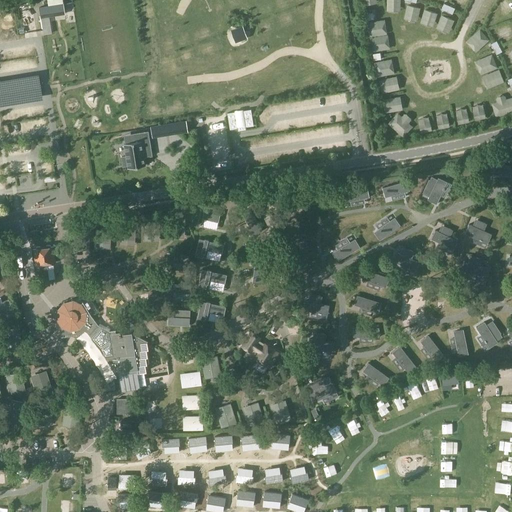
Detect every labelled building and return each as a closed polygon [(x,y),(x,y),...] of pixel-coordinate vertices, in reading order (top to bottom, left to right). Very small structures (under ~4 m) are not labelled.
[(39,5),(41,15),(65,12),(64,2),(39,5)] [(455,8),(443,3),(441,9),(452,14),(455,8)] [(496,41),(490,44),(496,55),(502,51),(496,41)] [(251,109),(243,110),(243,109),(234,111),(234,112),(227,113),(229,129),(237,128),(238,131),(246,129),(245,127),(253,126),(251,109)] [(169,134),(187,131),(185,122),(168,124),(169,134)] [(133,134),(134,142),(124,144),(126,156),(121,157),(123,166),(127,165),(128,168),(145,166),(144,157),(146,157),(145,154),(150,153),(151,156),(148,132),(133,134)] [(511,175),(511,165),(497,164),(496,174),(511,175)] [(430,179),(424,191),(431,194),(428,199),(437,204),(448,181),(439,177),(438,179),(432,176),(431,179),(430,179)] [(410,190),(408,180),(383,187),(386,197),(410,190)] [(370,196),(368,187),(343,192),(345,202),(370,196)] [(287,192),(288,214),(298,213),(296,191),(287,192)] [(204,219),(218,222),(220,213),(204,210),(205,209),(201,208),(201,209),(195,207),(191,225),(199,227),(200,222),(201,223),(202,218),(204,219)] [(242,211),(250,226),(254,233),(261,230),(262,231),(250,207),(242,211)] [(380,240),(401,225),(395,217),(374,232),(380,240)] [(170,218),(170,234),(185,234),(185,219),(170,218)] [(487,224),(477,220),(475,227),(469,224),(465,233),(479,239),(479,240),(481,241),(482,240),(487,242),(489,237),(490,237),(492,234),(484,231),(487,224)] [(145,222),(144,237),(159,237),(160,222),(145,222)] [(120,226),(120,241),(135,241),(135,225),(120,226)] [(457,240),(450,237),(453,230),(444,226),(441,232),(435,230),(431,239),(445,246),(447,247),(448,246),(453,249),(455,243),(456,244),(457,240)] [(295,227),(295,236),(317,235),(317,227),(295,227)] [(95,229),(96,244),(111,244),(111,229),(95,229)] [(89,237),(70,237),(70,251),(89,251),(89,237)] [(339,260),(361,247),(355,238),(333,252),(339,260)] [(207,250),(221,253),(221,254),(224,245),(208,241),(208,240),(204,239),(204,240),(199,239),(195,256),(202,258),(204,254),(205,254),(206,250),(207,250)] [(55,262),(53,246),(34,249),(36,264),(38,281),(49,280),(47,263),(55,262)] [(418,265),(419,262),(416,261),(411,259),(413,256),(414,252),(405,248),(402,254),(402,255),(396,252),(393,261),(402,265),(407,268),(408,269),(409,269),(409,268),(415,270),(417,265),(418,265)] [(173,255),(172,270),(187,271),(189,256),(173,255)] [(311,255),(300,256),(301,268),(312,266),(311,255)] [(265,258),(257,257),(256,265),(255,265),(253,282),(262,283),(265,257),(265,256),(265,258)] [(488,268),(480,266),(481,259),(471,257),(470,264),(464,262),(462,272),(477,275),(477,276),(480,276),(486,277),(487,271),(488,268)] [(107,275),(115,275),(114,258),(106,259),(107,275)] [(137,282),(141,268),(126,264),(122,278),(137,282)] [(209,280),(210,281),(224,284),(226,279),(226,275),(211,271),(211,270),(207,270),(202,269),(200,279),(199,283),(198,287),(206,289),(207,284),(208,284),(209,280)] [(365,269),(364,272),(365,272),(363,278),(368,279),(368,280),(367,281),(386,287),(389,278),(365,269)] [(421,275),(427,288),(435,285),(429,272),(421,275)] [(175,284),(174,300),(189,301),(191,286),(175,284)] [(452,286),(424,291),(427,310),(455,305),(452,286)] [(329,305),(321,303),(322,296),(312,294),(311,302),(305,301),(303,310),(318,313),(318,314),(321,314),(321,313),(327,314),(328,308),(328,309),(329,305)] [(378,312),(381,303),(357,295),(356,298),(357,298),(355,304),(360,305),(360,306),(378,312)] [(0,302),(0,316),(2,321),(16,314),(8,299),(0,302)] [(147,341),(133,334),(131,333),(120,335),(118,335),(117,333),(118,333),(115,333),(115,331),(115,330),(109,331),(101,327),(98,325),(91,315),(83,302),(82,302),(82,303),(81,304),(73,301),(64,303),(57,310),(57,319),(62,327),(63,334),(63,335),(70,334),(70,333),(79,334),(87,337),(91,339),(94,342),(100,348),(104,354),(105,356),(105,357),(102,357),(103,362),(102,362),(104,370),(104,367),(108,366),(112,373),(113,373),(114,376),(117,375),(117,372),(137,369),(137,373),(143,372),(146,371),(145,364),(146,364),(145,357),(147,356),(146,349),(148,349),(147,341)] [(210,312),(223,315),(224,315),(226,306),(210,303),(210,302),(206,301),(206,302),(201,301),(197,319),(205,320),(206,316),(207,316),(208,312),(210,312)] [(168,307),(168,323),(189,324),(190,308),(168,307)] [(417,315),(399,320),(401,329),(420,324),(417,315)] [(494,323),(487,327),(486,325),(484,322),(476,327),(481,335),(481,334),(485,340),(484,340),(485,343),(486,342),(489,347),(494,344),(495,344),(498,342),(496,340),(502,337),(500,334),(501,333),(494,323)] [(379,337),(379,327),(353,327),(353,330),(354,330),(354,336),(359,336),(359,337),(379,337)] [(2,330),(4,345),(19,343),(17,328),(2,330)] [(468,354),(463,329),(460,330),(460,331),(454,332),(455,337),(454,337),(458,356),(467,354),(468,354)] [(258,341),(260,338),(251,332),(242,346),(251,352),(253,349),(259,353),(255,359),(269,368),(278,354),(264,344),(264,345),(258,341)] [(333,347),(333,343),(325,342),(325,341),(326,334),(316,332),(315,340),(309,339),(307,348),(322,351),(322,352),(325,352),(325,351),(331,352),(332,347),(333,347)] [(444,356),(428,336),(426,337),(426,338),(422,341),(425,346),(424,346),(436,362),(444,356)] [(415,366),(400,346),(397,348),(398,348),(393,352),(397,356),(396,357),(407,372),(415,366)] [(392,351),(380,354),(385,370),(397,366),(392,351)] [(334,357),(319,358),(318,354),(312,354),(312,366),(335,365),(334,357)] [(201,359),(204,379),(220,376),(216,356),(201,359)] [(383,373),(368,363),(367,365),(364,370),(368,373),(367,374),(383,386),(389,378),(383,373)] [(162,366),(145,375),(152,387),(169,378),(162,366)] [(200,370),(180,373),(182,387),(202,384),(200,370)] [(32,379),(37,393),(51,389),(47,374),(32,379)] [(7,379),(11,393),(26,389),(22,375),(7,379)] [(460,397),(468,396),(466,375),(458,376),(460,397)] [(333,386),(332,383),(331,383),(328,376),(311,384),(314,391),(309,394),(313,403),(313,402),(314,402),(328,396),(330,395),(330,394),(335,391),(333,386)] [(429,399),(435,398),(432,380),(426,382),(429,399)] [(414,404),(420,402),(413,384),(407,387),(414,404)] [(201,394),(182,395),(183,408),(202,407),(201,394)] [(397,416),(403,414),(396,396),(390,399),(397,416)] [(135,413),(135,398),(117,398),(117,413),(135,413)] [(269,405),(275,425),(291,420),(285,400),(269,405)] [(496,409),(511,408),(511,400),(496,401),(496,409)] [(12,401),(7,416),(22,421),(27,406),(12,401)] [(242,407),(248,427),(264,422),(258,402),(242,407)] [(40,404),(35,419),(50,423),(55,409),(40,404)] [(214,409),(220,429),(236,424),(230,404),(214,409)] [(381,406),(384,412),(389,410),(387,404),(381,406)] [(69,406),(64,421),(79,426),(84,411),(69,406)] [(378,406),(371,409),(378,424),(385,421),(378,406)] [(203,415),(183,415),(183,429),(203,429),(203,415)] [(128,421),(117,423),(118,430),(129,428),(128,421)] [(334,427),(327,429),(332,444),(339,442),(334,427)] [(273,432),(272,440),(290,442),(291,433),(273,432)] [(259,433),(241,435),(242,442),(260,440),(259,433)] [(232,434),(215,435),(215,443),(233,442),(232,434)] [(206,435),(188,437),(189,445),(207,442),(206,435)] [(44,439),(46,447),(55,445),(53,437),(44,439)] [(179,437),(162,438),(162,445),(180,444),(179,437)] [(147,438),(131,446),(134,452),(150,445),(147,438)] [(511,438),(496,440),(496,448),(511,446),(511,438)] [(307,443),(308,454),(325,452),(324,447),(314,448),(314,442),(307,443)] [(511,468),(511,460),(490,459),(490,468),(511,468)] [(56,471),(57,484),(72,483),(72,470),(56,471)] [(308,470),(290,474),(292,482),(310,478),(308,470)] [(282,472),(265,474),(266,482),(283,479),(282,472)] [(226,473),(208,476),(209,484),(227,481),(226,473)] [(236,473),(235,480),(253,482),(254,475),(236,473)] [(150,475),(149,483),(167,485),(168,477),(150,475)] [(178,475),(177,482),(195,483),(195,475),(178,475)] [(12,477),(13,485),(31,485),(31,476),(12,477)] [(34,488),(15,487),(14,499),(33,500),(34,488)] [(238,489),(236,504),(253,506),(255,491),(238,489)] [(150,490),(148,497),(166,500),(167,493),(150,490)] [(181,490),(180,498),(197,500),(198,493),(181,490)] [(264,491),(264,498),(281,500),(281,492),(264,491)] [(134,492),(118,493),(118,500),(134,500),(134,492)] [(292,493),(290,500),(306,506),(308,498),(292,493)] [(208,494),(206,509),(223,511),(225,497),(208,494)] [(74,504),(74,496),(56,496),(55,503),(74,504)] [(151,511),(152,502),(144,501),(143,511),(151,511)] [(162,501),(161,511),(168,511),(169,502),(162,501)] [(511,511),(511,506),(511,502),(504,501),(502,511),(511,511)] [(449,511),(449,502),(442,502),(441,511),(449,511)] [(234,511),(235,503),(226,503),(226,511),(234,511)]
